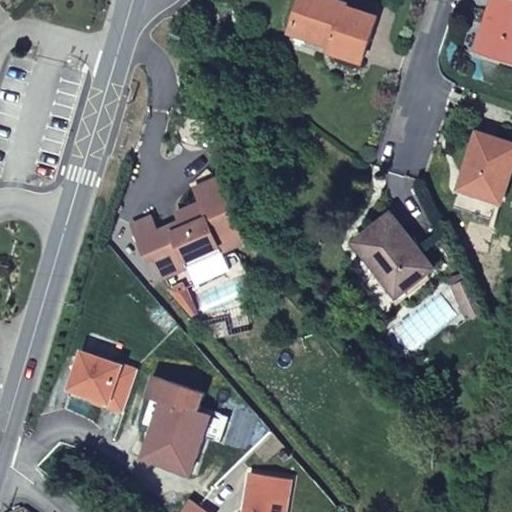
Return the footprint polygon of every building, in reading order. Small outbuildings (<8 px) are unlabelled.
[(347,3),(335,0),(300,0),(290,31),(331,45),(329,50),(361,61),(375,17),(346,8),(347,3)] [(511,0),(493,0),(478,49),(511,59),(511,0)] [(511,144),(479,134),(460,188),(501,201),(511,167),(511,144)] [(246,242),(217,179),(193,190),(199,203),(176,214),(182,229),(173,233),(174,236),(162,241),(151,217),(131,226),(142,253),(149,261),(154,259),(163,279),(188,268),(185,262),(219,247),(222,253),(246,242)] [(433,268),(391,215),(355,243),(397,296),(433,268)] [(468,281),(465,275),(452,282),(454,287),(468,281)] [(468,318),(482,312),(468,281),(454,287),(468,318)] [(204,394),(154,377),(148,397),(164,402),(145,458),(191,474),(211,415),(198,411),(204,394)] [(207,511),(190,501),(182,511),(207,511)]
